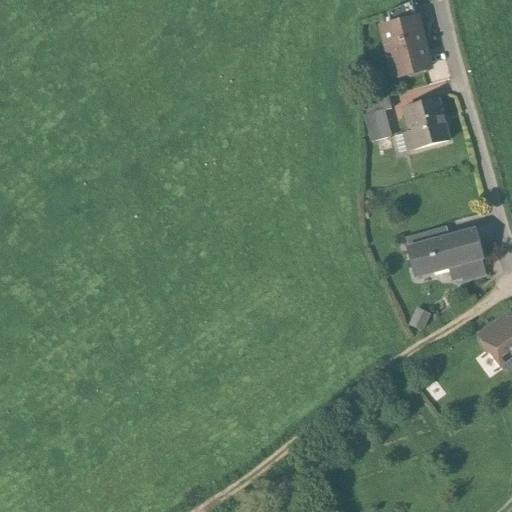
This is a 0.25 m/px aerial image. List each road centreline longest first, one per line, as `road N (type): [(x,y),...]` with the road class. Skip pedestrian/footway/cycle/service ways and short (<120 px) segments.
road 1 (track): [(200,511),(511,285)]
road 2 (unclassified): [(440,0),(511,254)]
